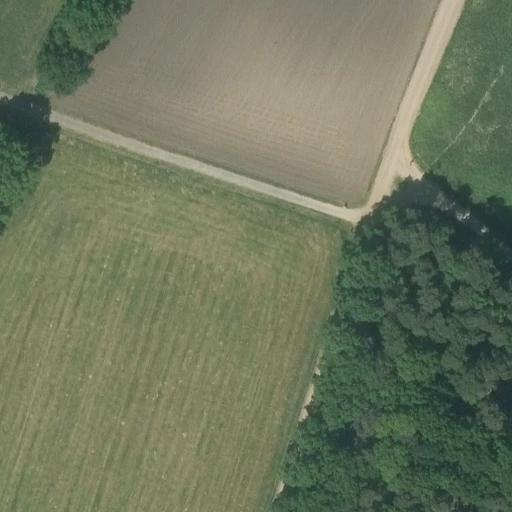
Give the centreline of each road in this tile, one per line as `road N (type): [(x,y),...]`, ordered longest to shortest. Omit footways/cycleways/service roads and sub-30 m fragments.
road 1 (track): [(371,222),(0,96)]
road 2 (track): [(378,201),(282,511)]
road 3 (track): [(453,0),(378,201)]
road 4 (track): [(511,267),(428,192),(378,201)]
